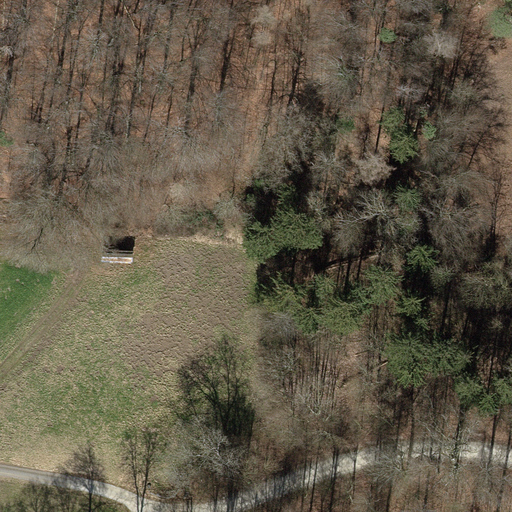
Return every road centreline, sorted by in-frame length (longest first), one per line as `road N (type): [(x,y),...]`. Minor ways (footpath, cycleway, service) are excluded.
road 1 (track): [(511,454),(398,427),(203,511)]
road 2 (track): [(144,511),(142,498),(0,468)]
